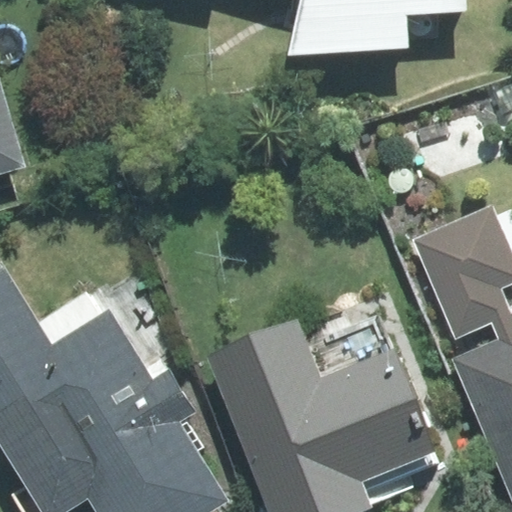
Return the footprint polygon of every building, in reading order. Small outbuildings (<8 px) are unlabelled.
[(301,0),(289,54),(408,47),(406,14),(466,11),(465,0),(301,0)] [(0,172),(24,166),(0,85),(0,172)] [(496,339),(451,358),(511,499),(511,312),(511,313),(501,289),(511,283),(511,254),(491,207),(411,241),(454,342),(491,327),(496,339)] [(2,261),(0,262),(0,442),(43,511),(65,511),(87,499),(95,511),(210,511),(228,501),(178,421),(194,412),(167,369),(152,378),(94,286),(39,320),(2,261)] [(296,320),(210,355),(273,511),(354,511),(414,488),(408,473),(439,461),(382,319),(307,349),(296,320)]
